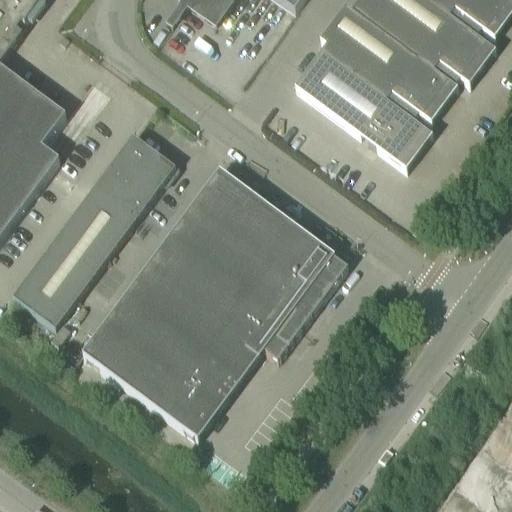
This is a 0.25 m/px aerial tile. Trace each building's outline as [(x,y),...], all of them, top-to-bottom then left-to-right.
[(0,0),(0,249),(60,169),(43,156),(66,124),(0,74),(0,72),(23,42),(17,37),(23,30),(25,31),(41,10),(26,0),(0,0)] [(185,12),(171,33),(172,34),(187,13),(215,33),(238,0),(267,0),(295,20),(309,0),(178,0),(180,9),(185,12)] [(327,54),(295,96),(407,180),(433,144),(414,130),(419,123),(432,133),(458,97),(455,95),(460,88),(470,95),(496,59),(477,45),(482,38),(495,48),(511,25),(511,5),(504,0),(366,0),(353,19),(346,14),(320,49),(327,54)] [(252,20),(235,44),(255,58),(273,34),(252,20)] [(135,143),(13,307),(56,339),(176,177),(135,146),(136,144),(135,143)] [(268,173),(284,182),(288,173),(272,165),(268,173)] [(219,181),(83,363),(195,447),(207,431),(262,357),(278,370),(348,276),(331,263),(327,268),(320,263),(322,260),(304,247),(217,186),(220,182),(219,181)]
